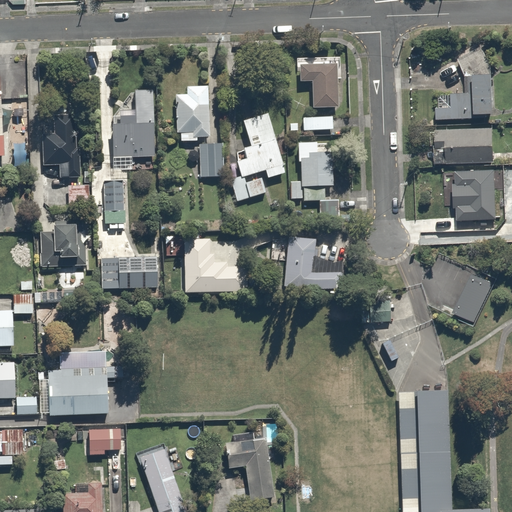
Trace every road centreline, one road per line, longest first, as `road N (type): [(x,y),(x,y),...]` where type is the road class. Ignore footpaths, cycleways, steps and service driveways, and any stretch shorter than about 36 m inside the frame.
road 1 (residential): [(0,30),(378,16)]
road 2 (residential): [(378,16),(386,239)]
road 3 (residential): [(378,16),(511,11)]
